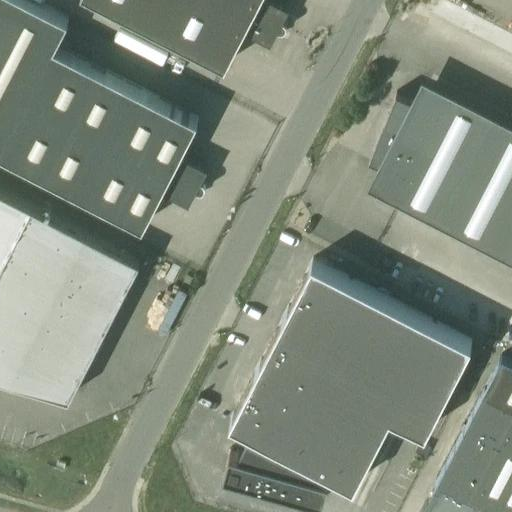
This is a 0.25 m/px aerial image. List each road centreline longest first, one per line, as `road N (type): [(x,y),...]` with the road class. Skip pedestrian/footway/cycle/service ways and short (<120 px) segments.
road 1 (unclassified): [(106,511),(370,0)]
road 2 (unknown): [(511,288),(282,170)]
road 3 (unknown): [(364,11),(511,91)]
